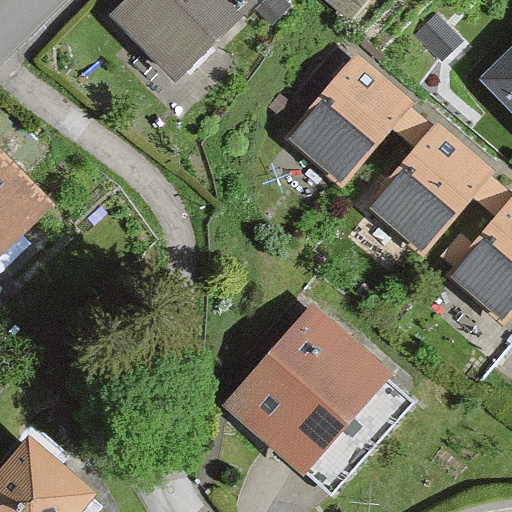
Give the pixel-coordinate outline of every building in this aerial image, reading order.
[(140,0),(114,27),(176,88),(263,0),(140,0)] [(511,43),(489,66),(511,85),(511,43)] [(347,197),(415,119),(357,69),(289,148),(347,197)] [(427,262),(496,184),(438,134),(370,213),(427,262)] [(0,171),(0,272),(51,222),(0,171)] [(508,329),(511,325),(511,209),(451,280),(508,329)] [(396,392),(309,316),(226,411),(312,487),(396,392)] [(0,511),(93,511),(95,510),(26,450),(0,479),(0,511)]
